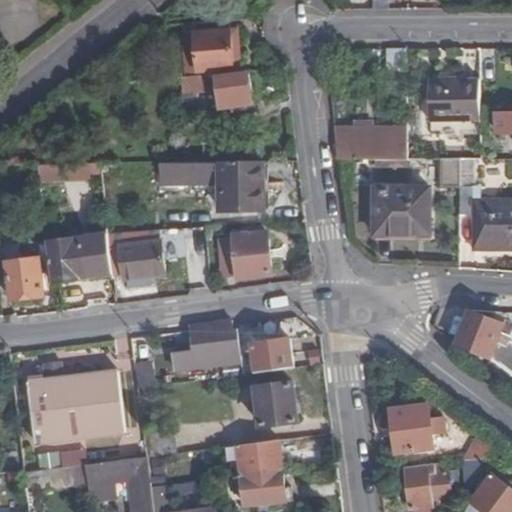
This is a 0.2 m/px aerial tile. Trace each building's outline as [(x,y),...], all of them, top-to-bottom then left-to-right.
[(236,67),(234,30),(199,32),(201,69),(236,67)] [(406,49),(391,48),(390,65),(405,66),(406,49)] [(223,73),(184,75),(185,88),(223,85),(223,76),(223,73)] [(223,76),(223,85),(225,105),(255,102),(252,73),(223,76)] [(482,131),(482,79),(431,79),(431,132),(482,131)] [(511,111),(497,112),(497,132),(511,132),(511,111)] [(409,129),(335,129),(339,159),(408,158),(409,129)] [(461,158),(461,214),(475,215),(475,201),(478,201),(478,158),(461,158)] [(266,208),(265,160),(165,161),(166,181),(223,180),(224,208),(266,208)] [(153,194),(154,164),(124,164),(123,195),(153,194)] [(67,166),(43,166),(44,179),(67,178),(67,166)] [(432,233),(433,186),(376,187),(377,234),(432,233)] [(475,201),(475,215),(473,249),(511,249),(511,202),(478,201),(475,201)] [(110,231),(112,247),(124,245),(128,277),(168,273),(163,228),(110,231)] [(110,231),(51,240),(56,279),(116,270),(112,247),(110,231)] [(276,271),(273,233),(225,237),(228,277),(276,271)] [(49,296),(43,258),(12,262),(16,299),(49,296)] [(511,370),(511,338),(511,336),(511,324),(474,310),(460,344),(492,355),(511,370)] [(234,321),(194,326),(197,351),(171,352),(175,371),(219,368),(244,365),(240,331),(235,331),(234,326),(234,321)] [(260,371),(297,367),(293,338),(256,342),(260,371)] [(154,360),(139,361),(142,386),(159,384),(154,360)] [(129,432),(122,369),(34,379),(41,442),(129,432)] [(267,424),(302,422),(298,383),(261,385),(267,424)] [(433,415),(432,402),(393,407),(398,451),(436,446),(436,431),(441,430),(440,415),(433,415)] [(147,427),(151,454),(183,450),(179,424),(147,427)] [(493,447),(479,436),(464,458),(489,455),(493,447)] [(286,469),(282,439),(243,443),(247,473),(286,469)] [(506,457),(493,447),(489,455),(483,465),(495,474),(506,457)] [(43,454),(44,467),(90,462),(89,449),(43,454)] [(151,454),(90,462),(94,499),(119,496),(118,481),(134,478),(138,511),(158,511),(155,484),(151,454)] [(489,455),(464,458),(463,458),(467,495),(483,465),(489,455)] [(437,461),(408,464),(413,508),(442,505),(442,496),(459,494),(456,469),(438,470),(437,461)] [(30,471),(32,486),(50,484),(48,469),(30,471)] [(289,485),(286,469),(247,473),(250,505),(297,500),(295,486),(289,485)] [(511,511),(511,487),(495,474),(475,502),(488,511),(511,511)] [(174,511),(171,482),(155,484),(158,511),(174,511)] [(481,511),(464,501),(457,511),(481,511)]
